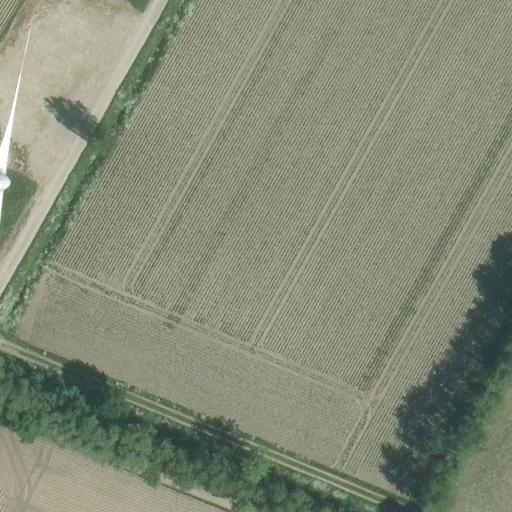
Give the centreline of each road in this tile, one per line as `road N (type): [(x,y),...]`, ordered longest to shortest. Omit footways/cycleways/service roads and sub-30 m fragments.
road 1 (track): [(422,511),(0,342)]
road 2 (track): [(165,0),(0,290)]
road 3 (track): [(252,511),(28,420),(0,395)]
